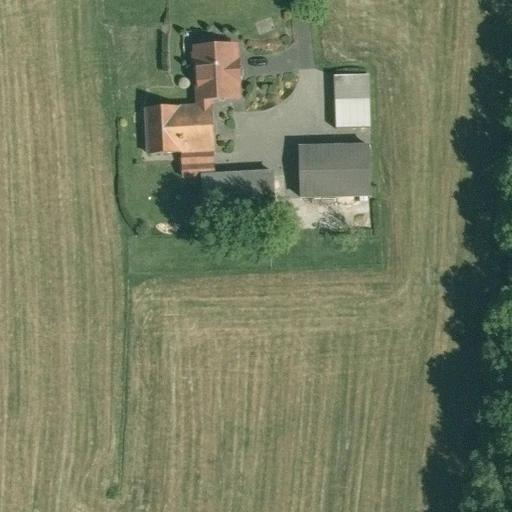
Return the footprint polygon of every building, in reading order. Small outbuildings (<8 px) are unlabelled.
[(241,97),(238,42),(194,44),(197,99),(211,98),(241,97)] [(336,76),(338,128),(372,127),(370,74),(336,76)] [(214,152),(211,98),(197,99),(197,103),(145,105),(148,155),(181,154),(214,152)] [(370,139),(300,141),(302,196),(372,193),(370,139)] [(214,152),(181,154),(182,176),(201,175),(201,170),(215,169),(214,152)] [(274,167),(215,169),(201,170),(201,175),(203,219),(276,216),(274,167)]
